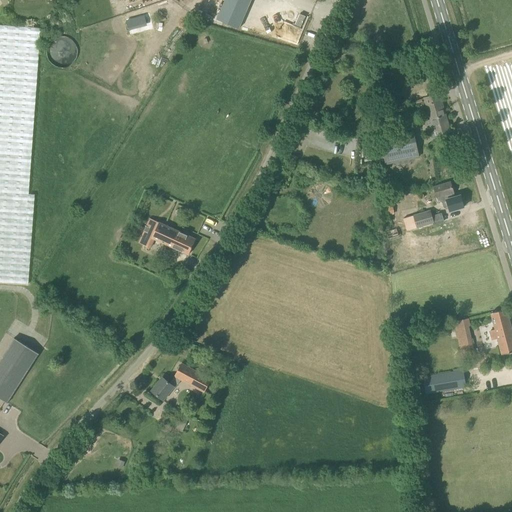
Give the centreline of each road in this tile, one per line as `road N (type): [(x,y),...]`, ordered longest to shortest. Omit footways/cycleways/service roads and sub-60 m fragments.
road 1 (unclassified): [(25,511),(77,439),(174,336),(289,133),(345,0)]
road 2 (primary): [(511,245),(436,0)]
